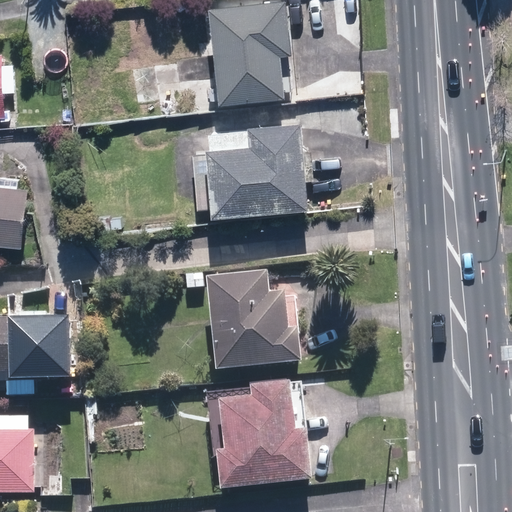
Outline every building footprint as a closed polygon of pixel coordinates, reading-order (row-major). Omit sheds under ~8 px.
[(205,10),(215,108),(280,102),(276,59),(286,58),(280,2),(205,10)] [(2,66),(1,55),(0,55),(0,118),(5,118),(4,94),(14,94),(13,65),(2,66)] [(201,153),(207,221),(304,213),(296,125),(245,129),(246,150),(201,153)] [(0,248),(19,250),(25,192),(17,191),(18,181),(0,179),(0,248)] [(263,278),(203,285),(213,377),(298,368),(294,335),(284,336),(280,298),(265,300),(263,278)] [(0,378),(12,378),(11,359),(31,358),(30,321),(0,322),(0,378)] [(310,490),(304,437),(291,438),(285,393),(205,402),(216,501),(310,490)] [(0,496),(33,496),(32,433),(0,433),(0,496)]
